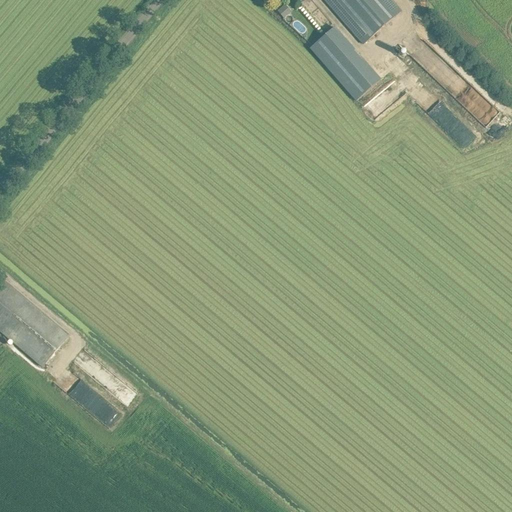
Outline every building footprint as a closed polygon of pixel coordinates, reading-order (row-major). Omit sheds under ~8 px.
[(324,0),(363,45),(401,12),(390,0),(324,0)] [(291,12),(285,5),(277,11),(284,19),(291,12)] [(381,80),(335,27),(310,49),(356,102),(381,80)] [(383,95),(365,106),(373,120),(391,108),(383,95)] [(5,283),(0,289),(0,331),(42,367),(68,337),(5,283)] [(69,394),(75,390),(79,387),(73,379),(63,386),(69,394)]
